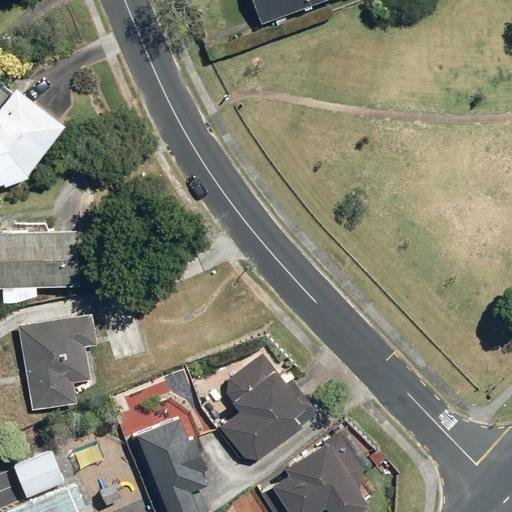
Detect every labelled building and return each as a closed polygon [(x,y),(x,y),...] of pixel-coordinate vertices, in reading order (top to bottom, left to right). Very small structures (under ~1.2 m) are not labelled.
[(244,0),(254,26),(324,0),(244,0)] [(0,184),(20,177),(53,127),(5,96),(0,103),(0,184)] [(72,236),(0,236),(0,287),(73,287),(72,236)] [(92,316),(20,326),(32,410),(77,403),(73,380),(88,378),(84,345),(96,344),(92,316)] [(254,460),(316,412),(290,378),(283,384),(258,352),(222,379),(223,394),(228,400),(224,404),(230,412),(211,427),(235,457),(254,460)] [(176,416),(128,435),(159,511),(204,511),(195,488),(204,484),(176,416)] [(365,464),(341,426),(275,468),(280,475),(258,489),(272,511),(312,511),(317,509),(318,511),(353,511),(361,507),(352,494),(358,468),(365,464)] [(46,444),(6,462),(23,499),(63,481),(46,444)] [(82,511),(74,492),(24,511),(82,511)]
